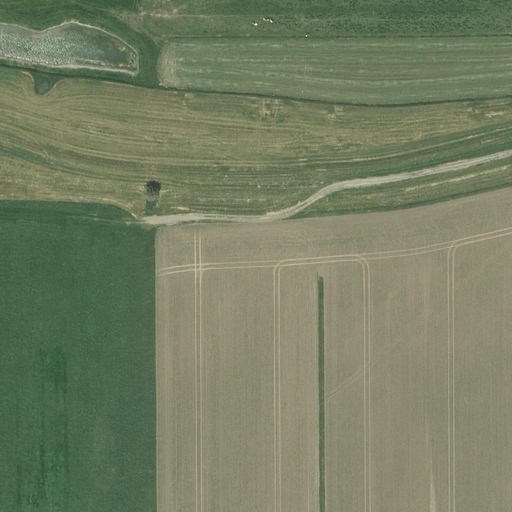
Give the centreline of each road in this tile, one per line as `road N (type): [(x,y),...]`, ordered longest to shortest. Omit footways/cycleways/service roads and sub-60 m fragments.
road 1 (track): [(0,216),(278,219),(331,186),(511,151)]
road 2 (track): [(0,159),(234,189),(331,186)]
